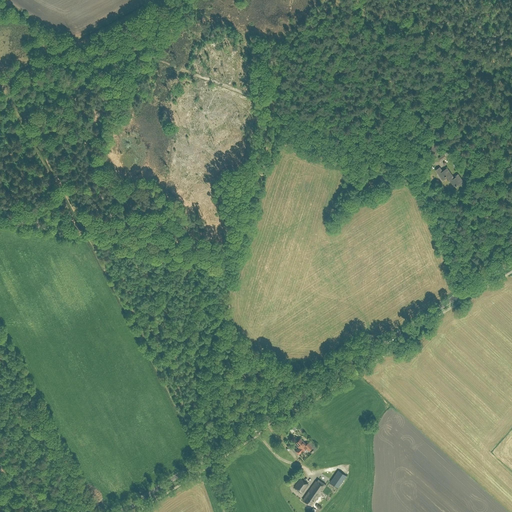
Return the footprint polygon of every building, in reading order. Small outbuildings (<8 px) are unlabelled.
[(429,151),(437,155),(441,146),(434,143),(429,151)] [(446,157),(448,156),(446,152),(444,154),(439,157),(441,161),(446,157)] [(436,170),(443,180),(448,177),(455,187),(458,184),(459,186),(464,182),(458,173),(454,177),(447,167),(443,171),(440,167),(436,170)] [(308,451),(312,447),(315,450),(317,448),(311,441),(309,443),(308,443),(306,445),(301,438),(295,443),(302,451),(306,448),(308,451)] [(346,475),(338,470),(329,482),(338,488),(346,475)] [(365,473),(360,485),(367,488),(372,476),(365,473)] [(300,478),(294,487),(302,493),(308,484),(300,478)] [(315,481),(302,500),(312,506),(316,500),(326,485),(318,479),(316,481),(315,481)]
